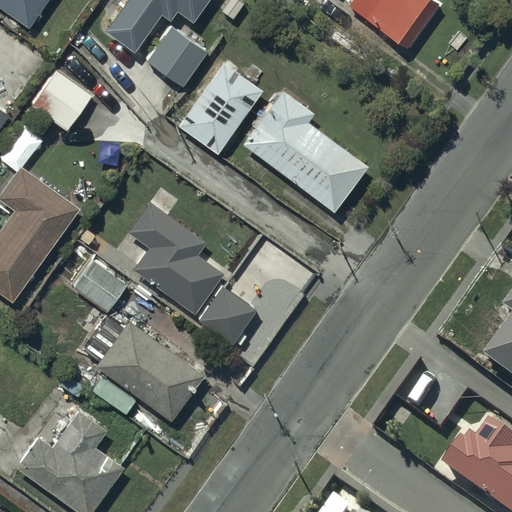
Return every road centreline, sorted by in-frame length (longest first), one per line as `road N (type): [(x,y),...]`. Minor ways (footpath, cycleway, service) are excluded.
road 1 (unclassified): [(305,409),(511,121)]
road 2 (residential): [(305,409),(457,511)]
road 3 (unclassified): [(230,511),(305,409)]
